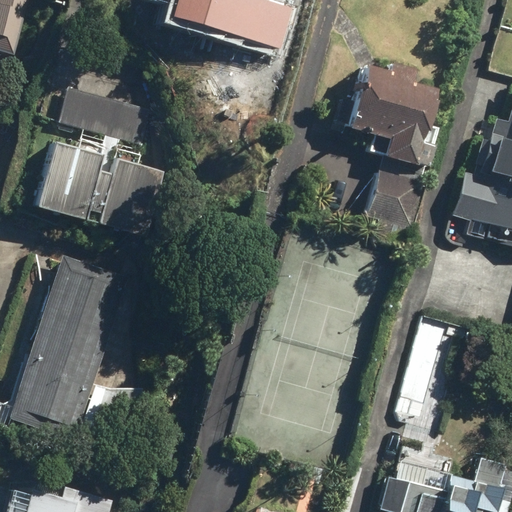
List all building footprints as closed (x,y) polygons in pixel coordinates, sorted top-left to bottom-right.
[(0,0),(0,54),(4,56),(19,0),(0,0)] [(167,0),(163,15),(270,47),(283,6),(263,0),(167,0)] [(377,76),(356,70),(338,130),(379,142),(374,160),(407,170),(408,166),(419,169),(430,132),(417,128),(428,91),(404,84),(407,73),(380,65),(377,76)] [(511,86),(510,86),(499,123),(483,119),(467,176),(458,174),(446,219),(511,236),(511,86)] [(147,111),(63,88),(53,124),(137,147),(147,111)] [(160,178),(44,146),(27,208),(142,240),(160,178)] [(418,183),(374,171),(361,218),(406,230),(418,183)] [(124,278),(55,256),(7,402),(0,404),(0,429),(6,431),(9,423),(125,459),(141,390),(108,391),(89,385),(124,278)] [(464,329),(419,317),(393,416),(395,422),(436,433),(464,329)] [(388,482),(382,480),(374,511),(459,511),(460,509),(471,511),(486,511),(498,466),(475,460),(469,483),(393,464),(388,482)] [(103,511),(106,503),(23,483),(16,511),(103,511)]
